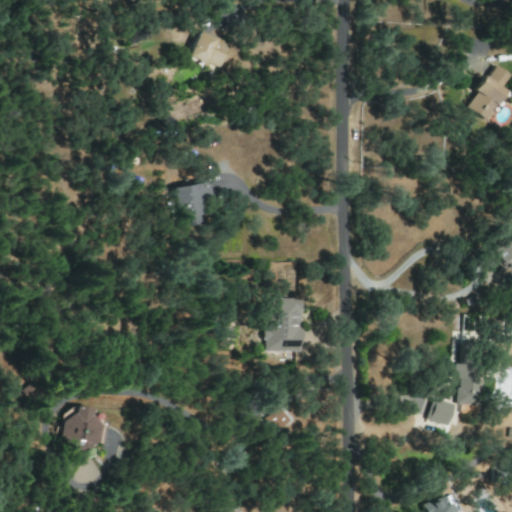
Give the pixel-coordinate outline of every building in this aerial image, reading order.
[(184,56),(216,69),(226,43),(194,31),(184,56)] [(463,109),(481,120),(499,90),(496,88),(505,75),(489,65),(463,109)] [(170,188),(177,228),(196,225),(194,216),(198,215),(196,200),(207,198),(204,182),(170,188)] [(511,261),(511,236),(488,248),(498,269),(511,261)] [(297,351),(296,298),(262,298),(262,351),(297,351)] [(453,405),(475,406),(476,364),(465,364),(465,361),(449,361),(449,378),(454,378),(453,405)] [(450,404),(429,398),(422,420),(443,426),(450,404)] [(57,446),(90,449),(94,411),(61,407),(57,446)] [(287,421),(276,407),(262,418),(273,432),(287,421)] [(447,511),(442,497),(418,505),(420,511),(447,511)]
